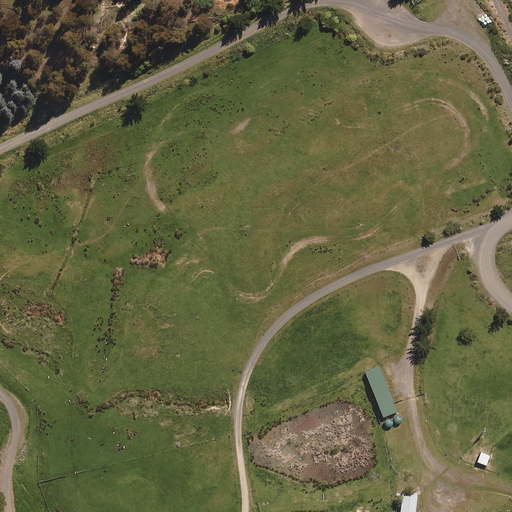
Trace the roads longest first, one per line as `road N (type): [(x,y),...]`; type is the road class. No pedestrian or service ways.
road 1 (unclassified): [(0,147),(327,0)]
road 2 (unclassified): [(363,0),(407,28),(479,46),(511,94)]
road 3 (unclassified): [(10,511),(5,494),(22,415),(0,391)]
